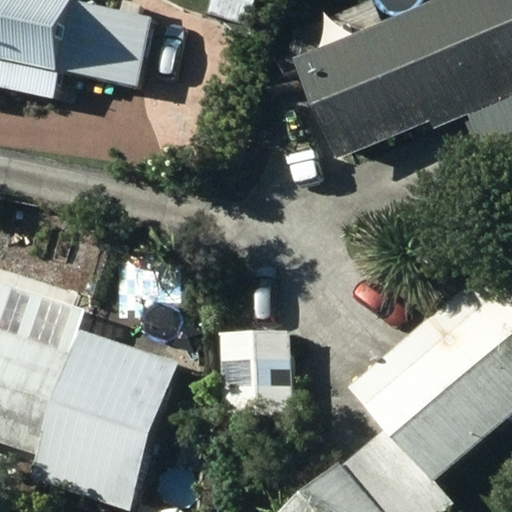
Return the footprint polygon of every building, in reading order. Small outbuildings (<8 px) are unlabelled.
[(0,0),(0,91),(68,107),(74,77),(152,94),(167,26),(89,9),(90,0),(0,0)] [(234,0),(230,16),(265,24),(271,0),(234,0)] [(511,0),(467,0),(314,64),(356,165),(446,127),(449,133),(483,119),(511,185),(511,184),(511,0)] [(511,279),(509,277),(373,399),(401,430),(309,511),(463,511),(468,509),(453,492),(511,439),(511,279)] [(0,443),(56,461),(48,487),(125,511),(145,511),(191,368),(96,338),(90,359),(26,338),(32,318),(0,308),(0,443)] [(300,337),(236,341),(240,421),(304,418),(300,337)]
